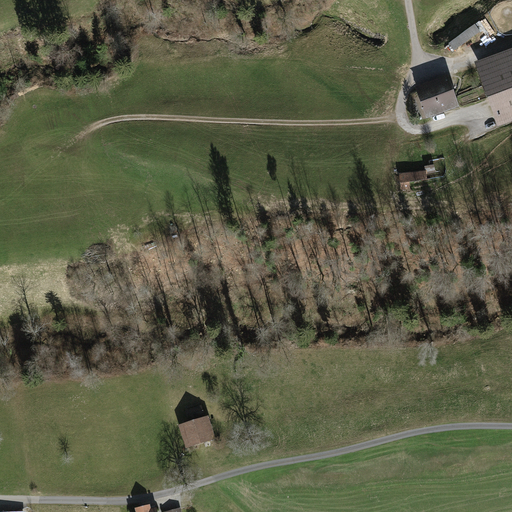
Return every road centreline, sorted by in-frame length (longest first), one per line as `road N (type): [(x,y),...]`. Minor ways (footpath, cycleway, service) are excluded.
road 1 (residential): [(0,500),(155,497),(416,432),(511,426)]
road 2 (track): [(77,135),(133,116),(305,122),(400,115)]
road 3 (track): [(511,43),(423,72),(401,103),(413,129),(484,109)]
